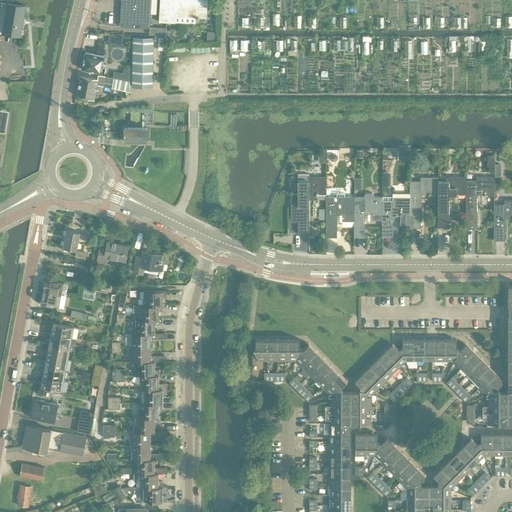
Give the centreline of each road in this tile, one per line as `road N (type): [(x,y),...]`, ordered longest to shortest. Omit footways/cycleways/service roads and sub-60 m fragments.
road 1 (tertiary): [(188,511),(190,313),(213,240)]
road 2 (tertiary): [(511,266),(295,264)]
road 3 (unclassified): [(34,251),(0,438)]
